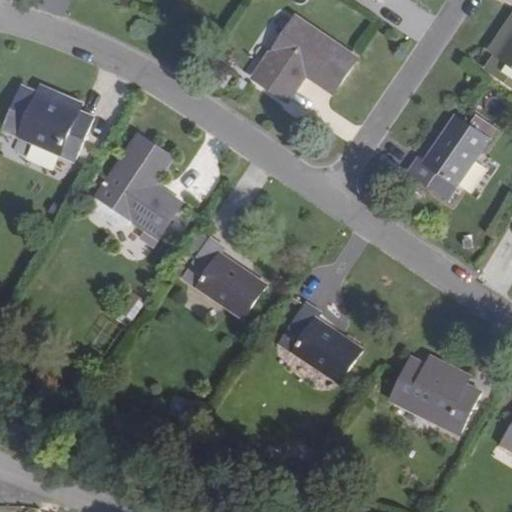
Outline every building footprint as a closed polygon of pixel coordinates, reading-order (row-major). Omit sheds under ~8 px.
[(511,14),(487,52),(496,58),(511,33),(511,14)] [(335,92),(356,59),(297,20),(257,78),(290,101),(308,75),(335,92)] [(511,33),(496,58),(486,71),(511,89),(511,33)] [(85,103),(42,85),(38,95),(81,114),(85,103)] [(78,160),(96,119),(81,114),(38,95),(22,88),(4,130),(78,160)] [(420,158),(408,175),(448,201),(491,139),(458,116),(425,162),(420,158)] [(140,138),(101,197),(160,238),(182,205),(155,186),(173,160),(140,138)] [(211,239),(185,278),(248,319),(268,288),(221,256),(226,249),(211,239)] [(307,303),(281,343),(344,385),(365,352),(318,322),(323,315),(307,303)] [(473,376),(432,356),(428,367),(468,387),(473,376)] [(464,435),(484,395),(468,387),(428,367),(412,360),(392,400),(464,435)] [(511,449),(511,429),(503,444),(511,449)]
